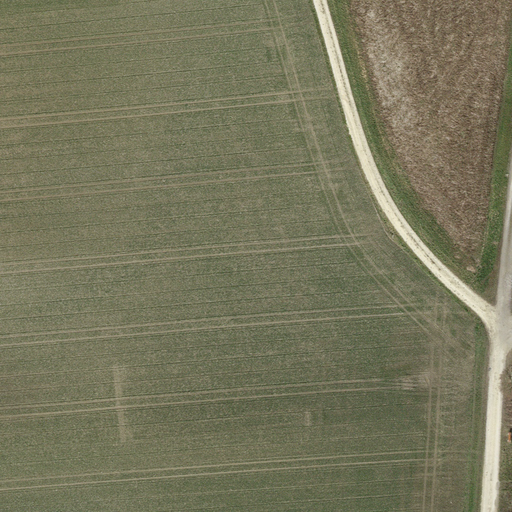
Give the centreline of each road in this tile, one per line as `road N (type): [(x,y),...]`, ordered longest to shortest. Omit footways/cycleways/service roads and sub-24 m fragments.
road 1 (track): [(322,0),(379,182),(435,263),(506,319)]
road 2 (track): [(493,511),(511,268)]
